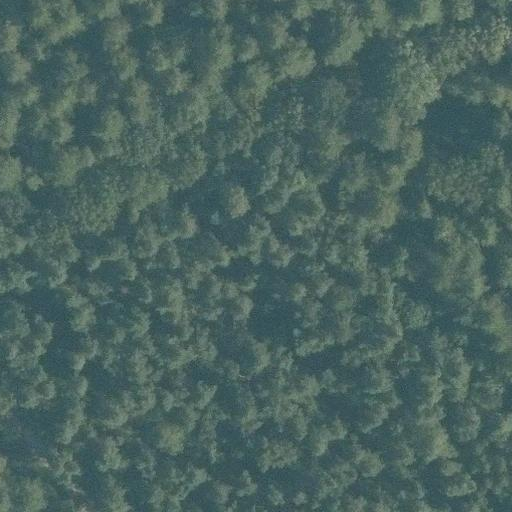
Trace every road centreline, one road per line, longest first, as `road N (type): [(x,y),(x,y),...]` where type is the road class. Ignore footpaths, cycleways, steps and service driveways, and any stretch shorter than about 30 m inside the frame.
road 1 (unclassified): [(0,199),(466,0)]
road 2 (track): [(95,511),(0,399)]
